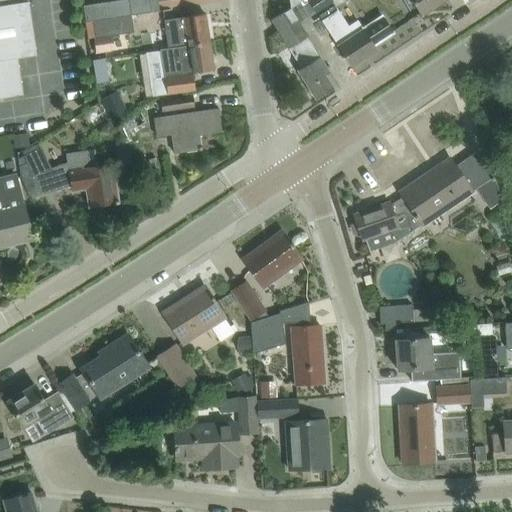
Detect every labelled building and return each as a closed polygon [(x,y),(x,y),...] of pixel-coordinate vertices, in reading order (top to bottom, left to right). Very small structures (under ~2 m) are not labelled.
[(33,56),(24,2),(28,1),(28,0),(0,0),(0,96),(19,93),(14,59),(33,56)] [(153,12),(150,0),(142,0),(129,2),(128,0),(112,0),(83,5),(85,22),(92,21),(131,15),(153,12)] [(331,0),(308,0),(315,11),(332,0),(331,0)] [(411,0),(422,14),(442,0),(411,0)] [(271,19),(289,47),(293,54),(302,68),(298,70),(315,98),(332,87),(324,74),(329,71),(328,71),(306,36),(307,36),(289,8),(271,19)] [(357,20),(348,26),(337,9),(322,19),(339,45),(338,45),(351,66),(376,50),(372,44),(392,31),(382,16),(363,29),(357,20)] [(186,31),(188,43),(209,40),(205,14),(164,20),(166,34),(186,31)] [(134,31),(131,15),(92,21),(95,36),(93,37),(95,53),(111,50),(109,34),(134,31)] [(213,70),(209,40),(188,43),(188,44),(178,46),(178,47),(160,50),(164,77),(165,77),(167,94),(195,90),(192,73),(213,70)] [(104,58),(92,60),(96,82),(107,80),(104,58)] [(116,91),(100,98),(110,119),(126,111),(116,91)] [(193,95),(160,101),(162,113),(196,108),(193,95)] [(171,134),(174,153),(199,149),(199,150),(201,149),(199,135),(221,131),(218,108),(153,118),(156,137),(171,134)] [(27,134),(13,135),(14,147),(28,145),(27,134)] [(115,203),(118,202),(117,199),(111,164),(95,166),(93,148),(65,152),(67,161),(51,167),(41,146),(22,155),(43,194),(58,189),(58,186),(71,182),(72,190),(87,188),(90,206),(115,202),(115,203)] [(127,151),(114,155),(117,168),(132,164),(128,150),(127,151)] [(365,238),(369,250),(402,239),(422,224),(422,225),(473,192),(472,192),(492,177),(475,152),(455,166),(450,158),(414,182),(400,192),(403,196),(390,205),(388,202),(354,214),(363,239),(365,238)] [(155,157),(148,159),(152,171),(159,169),(155,157)] [(15,174),(0,178),(0,245),(6,244),(31,238),(15,174)] [(290,243),(284,234),(281,231),(243,259),(262,286),(301,258),(293,246),(294,245),(291,242),(290,243)] [(265,310),(267,309),(247,281),(234,291),(254,319),(268,315),(265,310)] [(224,317),(207,290),(204,286),(163,312),(183,343),(224,317)] [(251,325),(252,347),(253,352),(286,342),(282,323),(309,321),(308,302),(279,310),(280,313),(269,316),(268,315),(254,319),(255,321),(251,322),(251,325)] [(438,307),(412,309),(411,304),(379,307),(380,323),(385,323),(385,330),(396,329),(395,322),(439,319),(438,307)] [(511,321),(503,322),(505,350),(511,349),(511,321)] [(320,325),(291,327),(296,384),(325,382),(325,381),(322,381),(321,356),(322,356),(320,325)] [(81,369),(100,398),(148,367),(128,334),(111,345),(113,349),(81,369)] [(250,336),(238,337),(239,354),(252,353),(250,336)] [(429,338),(415,339),(395,340),(397,369),(410,368),(411,381),(461,378),(458,351),(430,353),(429,338)] [(158,356),(177,386),(194,376),(175,345),(158,356)] [(269,373),(272,391),(290,388),(287,370),(269,373)] [(59,383),(75,409),(88,400),(72,375),(59,383)] [(34,384),(7,401),(23,427),(32,442),(46,433),(73,417),(57,391),(44,400),(34,384)] [(437,403),(469,400),(468,388),(436,391),(437,403)] [(220,412),(239,410),(240,433),(256,431),(254,397),(238,398),(238,395),(219,399),(220,412)] [(299,417),(298,397),(256,399),(257,419),(299,417)] [(399,405),(399,407),(402,463),(434,461),(431,403),(399,405)] [(511,418),(502,419),(503,432),(491,434),(492,438),(493,452),(505,451),(505,452),(511,451),(511,418)] [(286,421),(287,449),(288,469),(329,467),(326,419),(306,420),(286,421)] [(177,459),(203,457),(204,467),(236,465),(235,455),(237,455),(235,423),(175,427),(177,459)] [(36,511),(31,492),(3,500),(7,511),(36,511)]
